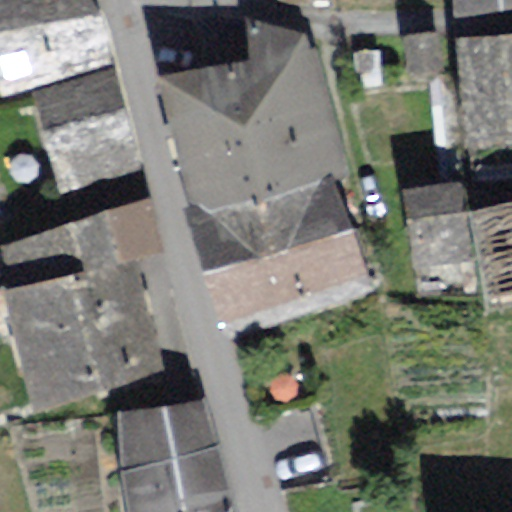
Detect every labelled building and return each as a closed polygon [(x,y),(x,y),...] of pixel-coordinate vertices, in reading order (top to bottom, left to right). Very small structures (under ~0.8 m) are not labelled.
[(0,0),(0,107),(20,103),(110,85),(92,0),(0,0)] [(168,75),(201,196),(329,161),(345,157),(316,50),(306,53),(301,34),(257,23),(264,49),(168,75)] [(436,28),(408,33),(413,63),(441,59),(436,28)] [(511,30),(465,34),(474,128),(511,124),(511,30)] [(110,85),(20,103),(47,199),(130,176),(110,85)] [(224,315),(361,279),(329,161),(201,196),(193,198),(224,315)] [(461,179),(410,184),(417,252),(468,247),(461,179)] [(151,288),(170,282),(144,200),(13,241),(25,280),(9,285),(42,390),(170,350),(151,288)] [(511,201),(479,208),(497,292),(511,288),(511,201)] [(128,407),(128,466),(137,511),(230,511),(206,391),(128,407)]
